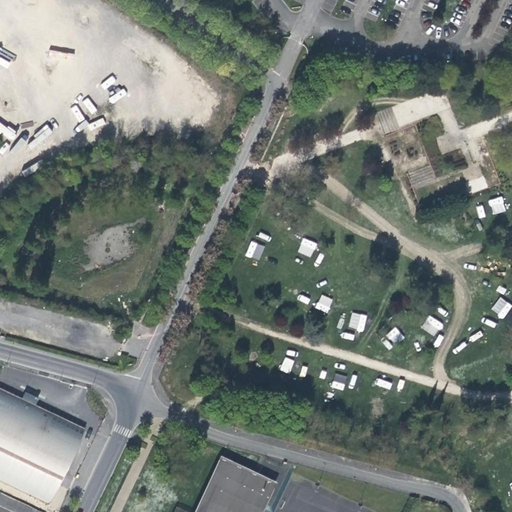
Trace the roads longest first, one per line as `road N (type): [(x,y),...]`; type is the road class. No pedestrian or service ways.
road 1 (residential): [(135,388),(209,429),(452,496),(459,511)]
road 2 (residential): [(135,388),(275,83)]
road 3 (residential): [(0,348),(135,388)]
road 4 (residential): [(83,511),(135,388)]
